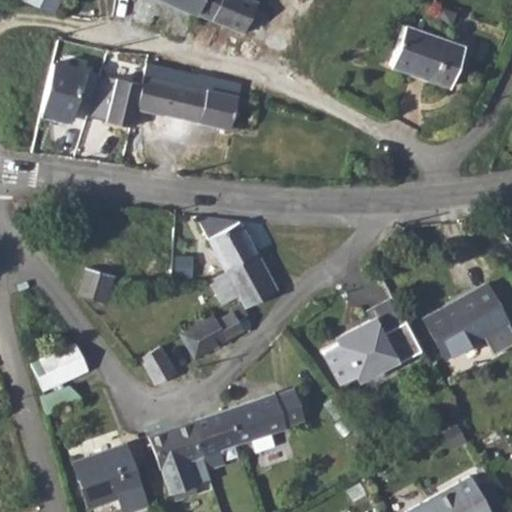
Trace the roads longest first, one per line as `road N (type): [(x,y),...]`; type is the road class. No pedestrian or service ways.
road 1 (residential): [(0,241),(24,251),(149,410),(210,388),(358,248),(373,200)]
road 2 (residential): [(373,200),(258,197),(0,170)]
road 3 (residential): [(55,511),(0,277)]
road 4 (residential): [(445,167),(237,53)]
